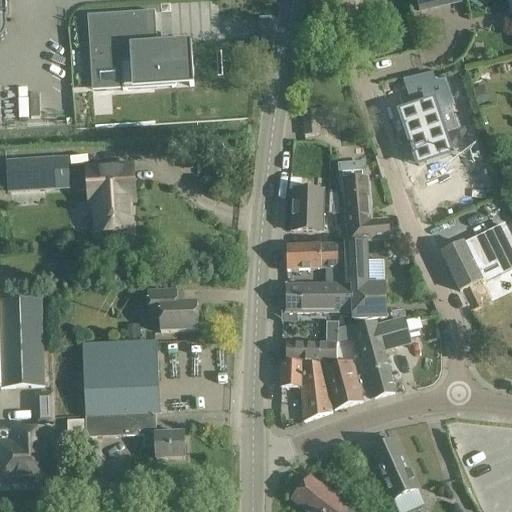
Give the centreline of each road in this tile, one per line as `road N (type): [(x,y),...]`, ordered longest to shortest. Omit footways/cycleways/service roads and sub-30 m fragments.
road 1 (tertiary): [(253,469),(254,302),(289,0)]
road 2 (residential): [(459,400),(450,315),(403,209),(349,42)]
road 3 (unclassified): [(253,469),(314,438),(459,400)]
